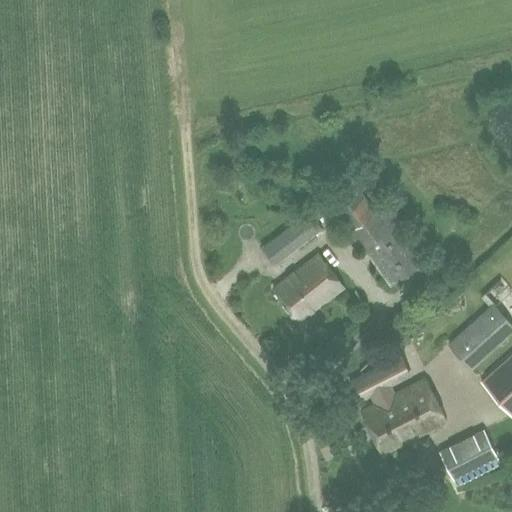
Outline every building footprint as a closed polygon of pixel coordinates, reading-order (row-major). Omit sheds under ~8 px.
[(482,206),(500,192),(487,175),(469,189),(482,206)] [(379,212),(354,180),(328,198),(391,286),(424,261),(384,207),(379,212)] [(311,210),(262,246),(275,263),(322,228),(311,210)] [(299,320),(344,284),(319,253),(274,289),(299,320)] [(511,327),(493,306),(450,345),(471,368),(472,369),(511,333),(511,327)] [(511,413),(511,354),(483,381),(511,413)] [(376,403),(361,410),(383,453),(448,421),(426,378),(384,399),(379,388),(409,373),(401,356),(350,382),(358,398),(371,392),(376,403)] [(453,478),(499,456),(487,430),(441,452),(453,478)]
